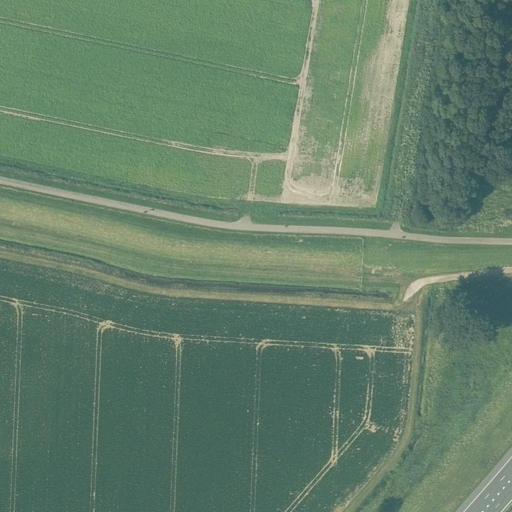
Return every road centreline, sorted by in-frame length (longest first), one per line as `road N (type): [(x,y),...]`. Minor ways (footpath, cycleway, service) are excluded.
road 1 (track): [(414,287),(157,263),(0,228)]
road 2 (track): [(408,301),(416,321),(407,429),(343,511)]
road 3 (track): [(433,511),(511,411)]
